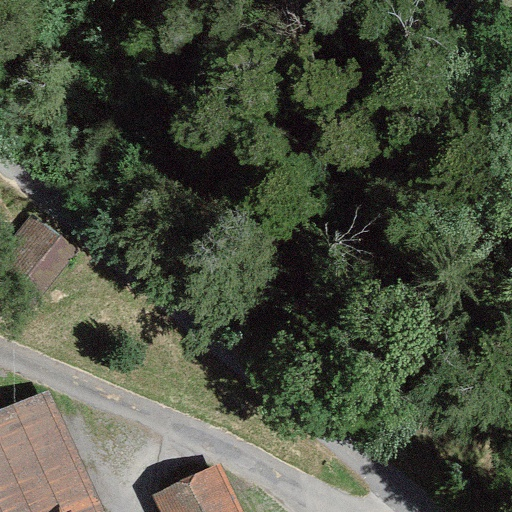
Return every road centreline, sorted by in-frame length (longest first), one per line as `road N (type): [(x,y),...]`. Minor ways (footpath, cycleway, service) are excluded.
road 1 (residential): [(398,511),(276,393),(0,161)]
road 2 (track): [(345,511),(220,443),(0,355)]
